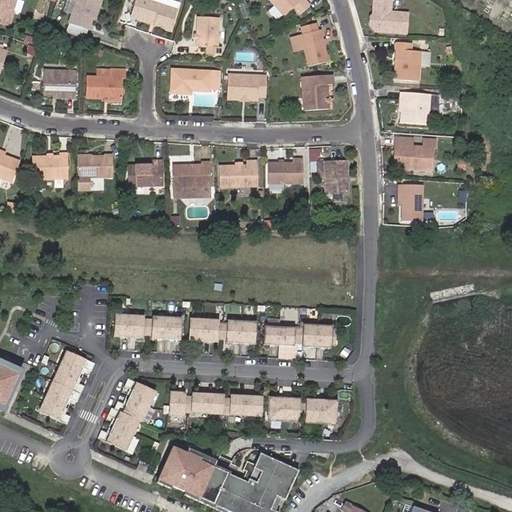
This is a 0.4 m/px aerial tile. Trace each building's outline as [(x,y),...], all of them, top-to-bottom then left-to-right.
[(0,0),(0,9),(2,10),(0,15),(0,24),(9,27),(12,14),(11,14),(14,0),(0,0)] [(66,0),(64,11),(71,12),(73,0),(66,0)] [(87,30),(90,20),(95,7),(98,8),(100,0),(75,0),(67,25),(87,30)] [(134,0),(130,15),(137,18),(137,16),(151,21),(150,24),(168,30),(175,9),(145,0),(134,0)] [(269,0),(282,15),(292,7),(299,13),(309,5),(304,0),(269,0)] [(391,13),(391,0),(373,0),(373,15),(370,18),(370,26),(375,33),(406,35),(408,14),(391,13)] [(272,6),(268,10),(275,19),(279,16),(272,6)] [(193,34),(195,34),(195,40),(193,40),(193,45),(193,46),(206,46),(206,52),(219,52),(219,44),(215,44),(214,16),(192,17),(193,34)] [(318,31),(316,24),(301,28),(303,35),(301,36),(308,68),(329,62),(321,31),(318,31)] [(411,52),(412,44),(397,43),(394,81),(418,83),(421,53),(411,52)] [(209,70),(171,69),(170,93),(189,94),(189,90),(207,90),(209,70)] [(209,70),(207,90),(216,91),(217,71),(209,70)] [(83,99),(119,99),(119,80),(123,80),(123,71),(107,71),(107,79),(84,79),(83,99)] [(74,74),(41,73),(41,93),(57,94),(57,98),(74,99),(74,74)] [(326,108),(322,85),(329,84),(328,74),(299,78),(303,111),(326,108)] [(266,97),(267,77),(228,76),(227,101),(241,101),(243,99),(247,99),(249,101),(258,101),(258,97),(266,97)] [(460,105),(458,89),(447,88),(447,105),(460,105)] [(401,102),(401,110),(399,122),(425,125),(428,95),(400,92),(399,101),(401,102)] [(431,171),(433,151),(435,147),(435,142),(423,140),(422,150),(413,149),(414,139),(397,138),(396,146),(400,146),(398,165),(414,166),(414,170),(431,171)] [(4,156),(0,154),(0,177),(12,182),(20,162),(4,156)] [(32,158),(33,180),(69,179),(68,154),(59,154),(59,157),(32,158)] [(76,177),(111,178),(112,157),(102,157),(102,158),(77,157),(76,177)] [(270,184),(302,183),(301,158),(291,159),(291,162),(270,163),(270,184)] [(347,161),(325,162),(326,195),(347,195),(347,161)] [(126,188),(160,187),(160,162),(148,162),(148,166),(125,166),(126,188)] [(221,167),(221,188),(256,188),(256,162),(248,162),(248,167),(221,167)] [(172,189),(211,187),(210,163),(200,163),(200,165),(172,166),(172,189)] [(105,190),(106,179),(89,178),(89,190),(105,190)] [(403,195),(402,204),(402,220),(421,221),(421,185),(398,184),(398,194),(403,195)] [(13,222),(15,213),(4,211),(3,219),(13,222)] [(143,318),(114,317),(113,338),(142,339),(142,335),(150,336),(149,340),(178,341),(179,320),(151,318),(150,322),(143,322),(143,318)] [(218,322),(189,320),(188,342),(217,343),(217,339),(224,340),(224,343),(253,345),(254,324),(225,322),(225,326),(218,326),(218,322)] [(303,330),(264,328),(263,345),(293,347),(293,344),(301,344),(301,347),(329,349),(329,345),(334,346),(335,330),(330,330),(330,328),(303,326),(303,330)] [(91,375),(95,367),(62,352),(35,412),(67,427),(71,419),(63,415),(70,401),(78,405),(85,389),(77,386),(84,371),(91,375)] [(48,366),(52,359),(45,355),(41,363),(48,366)] [(0,359),(0,402),(15,366),(0,359)] [(136,422),(150,392),(125,381),(122,380),(119,386),(127,390),(121,404),(113,400),(109,408),(107,407),(103,415),(111,418),(104,433),(96,430),(93,438),(120,450),(134,421),(136,422)] [(35,396),(38,389),(31,385),(27,393),(35,396)] [(254,416),(255,398),(229,397),(225,397),(225,400),(217,400),(217,397),(186,395),(186,398),(178,398),(178,395),(163,394),(162,415),(177,416),(177,412),(254,416)] [(299,401),(270,400),(269,421),(298,422),(298,418),(306,419),(306,422),(334,424),(335,402),(306,401),(306,405),(299,405),(299,401)] [(124,451),(132,454),(138,438),(130,435),(124,451)] [(155,452),(158,443),(151,440),(147,449),(155,452)] [(214,463),(173,443),(156,476),(226,511),(273,511),(268,509),(275,496),(282,500),(297,472),(261,453),(250,475),(217,458),(214,463)] [(137,471),(140,466),(131,462),(129,467),(137,471)] [(347,511),(362,511),(344,503),(341,509),(347,511)]
